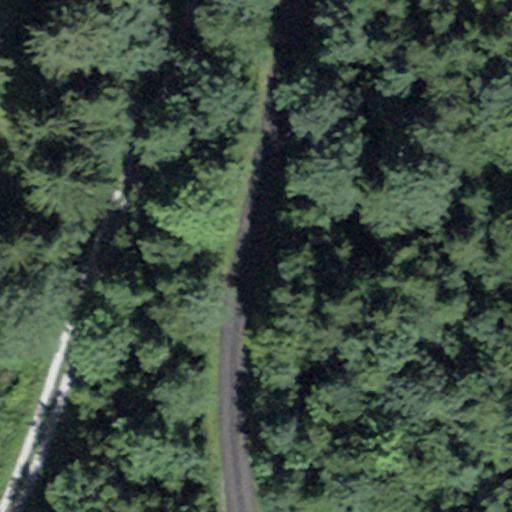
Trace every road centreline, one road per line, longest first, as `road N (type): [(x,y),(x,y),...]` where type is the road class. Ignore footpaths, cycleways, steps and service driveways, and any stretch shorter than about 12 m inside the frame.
road 1 (track): [(198,0),(69,372),(11,511)]
road 2 (track): [(294,0),(239,330),(238,452),(247,511)]
